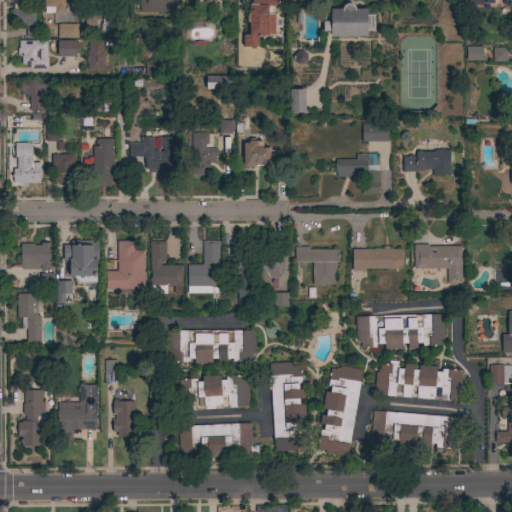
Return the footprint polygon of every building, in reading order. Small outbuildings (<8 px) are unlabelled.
[(66,0),(66,13),(45,13),(45,7),(44,7),(44,0),(66,0)] [(139,0),(140,15),(164,15),(164,13),(174,13),(174,0),(139,0)] [(277,0),(277,7),(273,7),(273,14),(274,14),(274,34),(268,34),(268,36),(258,36),(258,47),(255,47),(255,49),(251,49),(251,47),(243,47),(243,35),(249,35),(249,22),(247,22),(247,13),(249,13),(249,5),(250,5),(250,4),(252,4),(252,0),(277,0)] [(366,9),(366,14),(374,14),(374,31),(366,31),(366,37),(330,37),(330,31),(323,31),(323,22),(323,15),(330,15),(330,9),(341,9),(342,7),(344,5),(346,3),(350,3),(352,4),(354,6),(355,9),(366,9)] [(85,7),(99,6),(99,21),(95,21),(95,24),(85,24),(85,7)] [(35,9),(35,26),(25,26),(25,25),(14,25),(14,15),(12,15),(12,9),(35,9)] [(112,10),(112,30),(100,30),(100,25),(102,25),(102,10),(112,10)] [(78,24),(78,38),(58,38),(58,24),(78,24)] [(24,38),(38,39),(38,30),(24,29),(24,38)] [(130,51),(133,47),(133,38),(137,38),(137,37),(143,30),(162,48),(155,55),(154,54),(152,56),(151,55),(145,60),(159,60),(159,75),(145,75),(145,61),(142,63),(130,51)] [(47,41),(47,57),(47,69),(29,69),(29,64),(21,64),(21,56),(19,56),(19,55),(17,55),(17,48),(19,48),(19,41),(47,41)] [(76,41),(76,43),(79,43),(79,53),(76,53),(76,56),(57,56),(57,41),(76,41)] [(104,70),(87,69),(87,63),(86,63),(86,57),(87,57),(87,50),(88,50),(89,41),(103,42),(103,50),(105,50),(104,70)] [(482,48),(465,48),(465,62),(481,63),(482,48)] [(506,48),(506,51),(507,51),(507,61),(506,61),(506,62),(492,62),(492,48),(506,48)] [(233,76),(233,89),(206,90),(206,76),(233,76)] [(29,95),(21,95),(21,91),(20,91),(20,83),(52,82),(52,90),(50,90),(50,95),(49,95),(49,97),(41,97),(42,110),(29,111),(29,95)] [(304,113),(289,113),(289,89),(305,89),(304,113)] [(219,134),(219,120),(231,120),(231,134),(219,134)] [(361,123),(388,123),(388,141),(361,142),(361,123)] [(58,128),(58,141),(45,141),(45,128),(58,128)] [(208,144),(205,144),(205,149),(217,149),(217,156),(215,155),(215,163),(209,163),(209,167),(203,167),(203,176),(191,176),(192,133),(208,133),(208,144)] [(145,157),(128,157),(129,144),(141,144),(141,137),(153,137),(153,149),(159,149),(159,137),(173,137),(173,173),(149,173),(149,169),(145,169),(145,157)] [(112,182),(87,182),(87,166),(93,166),(93,146),(97,146),(97,139),(112,139),(112,182)] [(243,144),(248,144),(248,141),(263,141),(263,148),(268,148),(268,149),(270,149),(270,151),(275,151),(275,165),(255,165),(255,166),(243,167),(243,144)] [(32,143),(32,156),(36,156),(35,162),(40,162),(40,183),(17,183),(17,184),(12,183),(12,178),(13,178),(13,170),(11,170),(11,156),(15,156),(15,143),(32,143)] [(434,152),(434,150),(450,150),(450,175),(441,175),(441,177),(437,177),(432,177),(432,170),(416,170),(416,172),(402,172),(402,157),(416,157),(416,152),(417,151),(420,151),(421,152),(434,152)] [(355,159),(355,154),(367,154),(367,165),(378,165),(378,194),(361,194),(361,177),(336,177),(336,172),(335,172),(335,159),(355,159)] [(74,155),(73,181),(63,181),(63,182),(56,182),(57,181),(51,181),(52,155),(74,155)] [(503,169),(511,168),(511,183),(504,183),(503,169)] [(92,240),(92,242),(98,242),(98,260),(97,260),(97,276),(96,276),(96,283),(80,283),(72,276),(69,276),(69,261),(63,260),(63,245),(71,245),(72,241),(92,240)] [(145,289),(132,289),(132,293),(117,293),(117,289),(106,289),(106,271),(117,271),(117,241),(134,241),(134,250),(144,250),(145,289)] [(187,265),(202,265),(202,241),(218,241),(218,293),(187,294),(187,265)] [(173,294),(173,286),(166,286),(166,294),(150,294),(149,246),(149,242),(165,242),(165,261),(160,261),(160,265),(182,265),(182,270),(181,270),(182,294),(173,294)] [(51,268),(41,269),(21,270),(21,244),(41,244),(41,243),(50,243),(51,268)] [(461,246),(461,284),(446,284),(446,269),(413,269),(413,245),(428,245),(428,246),(461,246)] [(339,262),(334,262),(334,285),(312,285),(312,262),(294,262),(294,247),(309,247),(309,249),(339,249),(339,262)] [(383,249),(383,247),(388,247),(388,249),(402,249),(402,269),(364,269),(364,272),(352,272),(352,249),(383,249)] [(257,257),(281,256),(282,274),(277,274),(277,277),(268,277),(269,287),(267,290),(261,290),(260,289),(258,289),(257,257)] [(247,258),(247,282),(253,282),(253,301),(237,301),(238,276),(224,276),(224,258),(247,258)] [(53,286),(40,286),(40,273),(53,273),(53,286)] [(71,294),(64,294),(64,304),(55,303),(55,294),(57,294),(57,281),(71,281),(71,294)] [(23,294),(23,289),(34,289),(34,293),(36,293),(36,317),(40,317),(40,342),(26,342),(26,324),(21,324),(21,318),(17,318),(17,294),(23,294)] [(273,306),(273,293),(288,293),(288,307),(273,306)] [(501,335),(507,335),(507,311),(511,311),(511,352),(501,353),(501,335)] [(443,314),(443,337),(441,337),(441,340),(440,340),(440,345),(422,346),(422,343),(416,343),(417,348),(407,349),(407,343),(401,344),(402,349),(384,349),(384,344),(378,344),(378,348),(360,348),(360,343),(358,343),(358,340),(355,340),(355,317),(443,314)] [(254,360),(240,360),(240,362),(232,362),(232,358),(226,358),(226,364),(217,364),(217,359),(212,359),(212,364),(194,364),(194,359),(188,359),(188,367),(179,367),(179,361),(166,361),(166,331),(254,331),(254,360)] [(116,360),(116,371),(119,371),(119,384),(104,384),(104,360),(116,360)] [(268,364),(299,361),(301,384),(298,384),(298,390),(303,389),(304,398),(299,399),(299,404),(304,404),(306,428),(301,428),(302,450),(274,452),(268,364)] [(377,372),(377,369),(379,369),(380,364),(388,365),(389,361),(398,361),(398,368),(403,369),(403,364),(413,365),(412,370),(418,370),(418,365),(436,366),(435,372),(441,372),(441,369),(459,370),(459,375),(461,376),(459,401),(373,395),(375,372),(377,372)] [(511,383),(488,383),(488,365),(502,365),(511,365),(511,383)] [(347,457),(324,453),(325,451),(316,450),(320,430),(318,429),(320,415),(325,416),(326,410),(322,409),(325,391),(329,392),(330,387),(327,386),(330,368),(335,369),(336,367),(339,368),(339,366),(362,370),(347,457)] [(196,379),(196,382),(202,381),(201,376),(220,375),(220,380),(225,379),(225,375),(247,373),(249,407),(178,411),(176,386),(178,385),(178,380),(196,379)] [(96,429),(71,429),(71,441),(57,441),(57,403),(78,403),(78,385),(96,385),(96,429)] [(41,403),(44,403),(44,415),(37,415),(37,421),(39,421),(39,424),(50,423),(50,433),(39,433),(39,446),(29,446),(28,448),(24,448),(22,446),(21,446),(21,437),(17,437),(17,421),(25,421),(25,415),(24,415),(23,414),(22,414),(22,404),(24,404),(24,390),(41,390),(41,403)] [(134,409),(136,409),(136,418),(135,418),(135,432),(131,432),(131,437),(117,437),(117,432),(112,432),(112,420),(115,420),(115,415),(112,415),(112,400),(117,400),(117,401),(134,401),(134,409)] [(495,432),(506,432),(506,418),(500,418),(500,407),(511,407),(511,442),(495,442),(495,432)] [(458,450),(435,448),(435,444),(430,444),(429,449),(420,449),(421,443),(415,442),(414,448),(397,446),(398,441),(371,438),(374,411),(460,418),(458,450)] [(178,427),(250,423),(252,446),(250,446),(250,451),(248,452),(248,455),(230,456),(230,452),(201,454),(201,457),(184,458),(183,452),(181,453),(181,449),(179,450),(178,427)]
